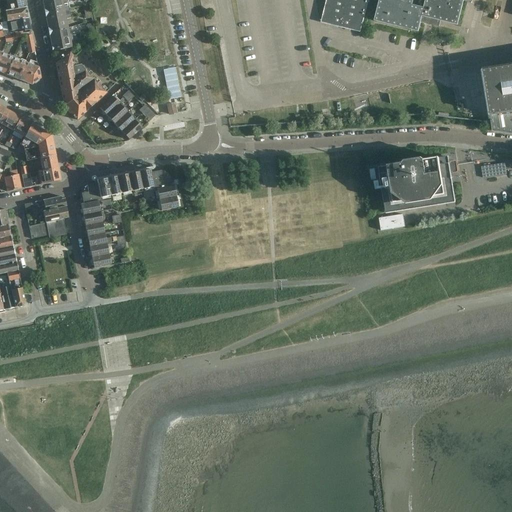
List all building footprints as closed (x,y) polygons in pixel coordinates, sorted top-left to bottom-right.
[(8,11),(25,7),(23,0),(13,0),(6,2),(8,11)] [(61,0),(43,4),(45,13),(69,8),(66,0),(61,0)] [(360,31),(367,0),(325,0),(320,22),(360,31)] [(378,0),(374,21),(418,31),(420,22),(423,7),(424,0),(378,0)] [(424,0),(423,7),(420,22),(438,27),(440,21),(457,25),(463,1),(471,3),(471,0),(424,0)] [(5,12),(7,22),(28,18),(25,7),(8,11),(5,12)] [(47,22),(68,18),(71,18),(69,8),(45,13),(47,22)] [(16,35),(20,34),(19,32),(30,30),(28,18),(7,22),(1,23),(3,31),(0,31),(0,37),(5,36),(10,35),(14,34),(14,35),(16,35)] [(49,32),(68,28),(66,22),(69,21),(68,18),(47,22),(49,32)] [(50,41),(72,37),(71,34),(69,34),(68,28),(49,32),(50,41)] [(72,37),(50,41),(52,51),(71,47),(70,40),(73,40),(72,37)] [(74,66),(73,63),(72,55),(69,52),(55,63),(63,106),(76,120),(106,92),(84,69),(80,65),(74,66)] [(0,72),(6,74),(13,58),(1,53),(0,54),(0,72)] [(18,79),(25,63),(13,58),(6,74),(18,79)] [(25,63),(18,79),(31,84),(33,83),(34,83),(38,81),(37,80),(39,78),(37,63),(31,64),(31,65),(25,63)] [(511,65),(482,71),(491,125),(492,131),(511,133),(511,65)] [(179,96),(173,68),(162,71),(168,99),(179,96)] [(125,99),(131,93),(128,90),(122,96),(125,99)] [(131,93),(125,99),(127,102),(133,96),(131,93)] [(106,116),(119,104),(111,96),(99,108),(106,116)] [(169,114),(176,113),(174,103),(167,105),(169,114)] [(114,124),(126,112),(119,104),(106,116),(114,124)] [(0,123),(1,124),(9,111),(0,105),(0,123)] [(141,113),(147,107),(144,105),(138,110),(141,113)] [(147,107),(141,113),(149,121),(155,116),(147,107)] [(12,131),(20,117),(9,111),(1,124),(12,131)] [(126,112),(114,124),(121,132),(134,120),(126,112)] [(12,131),(23,137),(31,124),(20,117),(12,131)] [(134,120),(121,132),(129,140),(141,128),(134,120)] [(23,137),(15,150),(20,152),(23,147),(51,141),(50,135),(31,124),(23,137)] [(8,147),(10,143),(14,137),(10,135),(3,145),(8,147)] [(23,147),(20,152),(24,155),(25,161),(39,158),(54,155),(51,141),(23,147)] [(0,154),(8,158),(8,156),(10,152),(0,147),(0,154)] [(42,171),(57,167),(54,155),(39,158),(42,171)] [(452,200),(445,157),(424,160),(421,158),(404,161),(402,164),(381,167),(387,211),(452,200)] [(57,167),(42,171),(44,183),(59,180),(57,167)] [(150,173),(149,170),(138,172),(142,189),(143,189),(143,192),(151,190),(151,187),(152,187),(156,189),(158,200),(175,197),(173,186),(170,186),(168,176),(161,177),(160,171),(150,173)] [(128,174),(131,192),(132,191),(133,194),(141,192),(140,190),(142,189),(138,172),(128,174)] [(1,173),(0,175),(0,190),(0,191),(4,182),(6,192),(20,189),(17,174),(4,177),(5,175),(1,173)] [(130,192),(131,192),(128,174),(117,176),(121,193),(122,193),(122,196),(130,194),(130,192)] [(119,194),(121,193),(117,176),(107,178),(110,195),(119,193),(119,194)] [(82,215),(100,211),(97,201),(99,197),(110,195),(107,178),(96,181),(96,183),(86,185),(87,192),(81,193),(83,203),(80,204),(82,215)] [(61,199),(60,196),(23,204),(25,214),(30,213),(31,209),(43,206),(44,211),(64,206),(65,206),(63,198),(61,199)] [(175,197),(158,200),(160,211),(177,208),(175,197)] [(44,223),(45,223),(51,222),(62,219),(67,218),(64,206),(44,211),(41,211),(44,223)] [(84,226),(102,222),(102,221),(104,220),(102,212),(100,213),(100,211),(82,215),(84,226)] [(378,219),(381,231),(405,227),(402,214),(378,219)] [(53,229),(64,227),(62,219),(51,222),(53,229)] [(48,238),(54,237),(53,229),(51,222),(45,223),(48,235),(48,238)] [(87,236),(104,233),(102,222),(84,226),(87,236)] [(42,237),(48,235),(45,223),(44,223),(39,224),(41,230),(42,237)] [(29,233),(41,230),(39,224),(28,227),(29,233)] [(0,226),(0,237),(10,236),(7,225),(0,226)] [(54,237),(66,235),(64,227),(53,229),(54,237)] [(31,239),(42,237),(41,230),(29,233),(31,239)] [(104,233),(87,236),(89,247),(106,243),(104,233)] [(10,236),(0,237),(0,249),(12,246),(10,236)] [(106,243),(89,247),(91,258),(108,254),(106,243)] [(0,257),(14,254),(12,246),(0,249),(0,257)] [(0,265),(16,262),(14,254),(0,257),(0,265)] [(108,254),(91,258),(93,268),(110,265),(108,254)] [(0,274),(6,273),(17,270),(16,262),(0,265),(0,274)] [(22,306),(25,303),(17,270),(6,273),(8,282),(15,280),(16,284),(9,286),(14,308),(22,306)] [(14,308),(9,286),(4,287),(3,283),(0,283),(0,295),(3,310),(14,308)]
